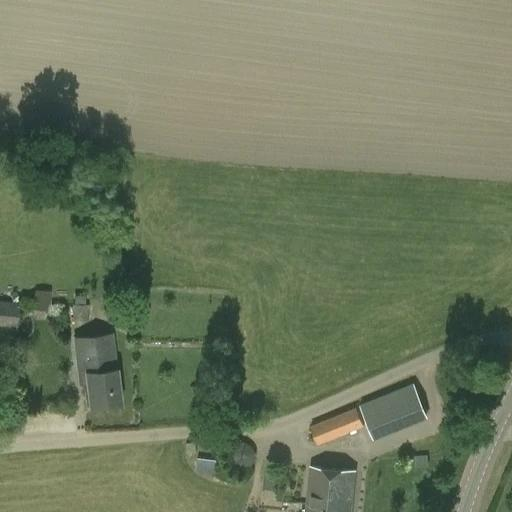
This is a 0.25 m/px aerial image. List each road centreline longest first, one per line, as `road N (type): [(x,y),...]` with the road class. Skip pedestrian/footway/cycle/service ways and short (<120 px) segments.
road 1 (unclassified): [(0,446),(286,422),(479,339),(511,334)]
road 2 (tertiary): [(462,511),(511,399)]
